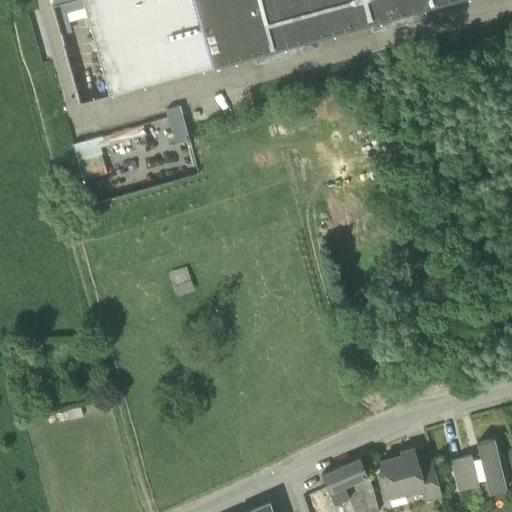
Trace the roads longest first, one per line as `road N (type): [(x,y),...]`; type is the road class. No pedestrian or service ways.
road 1 (track): [(150,511),(69,226)]
road 2 (residential): [(277,472),(371,429),(511,388)]
